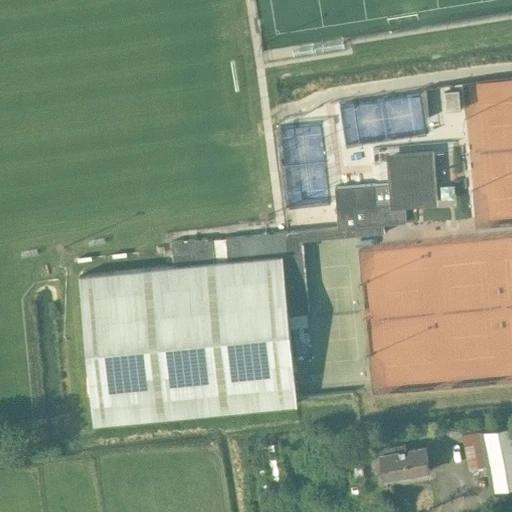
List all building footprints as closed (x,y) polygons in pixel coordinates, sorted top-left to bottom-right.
[(460,109),(459,91),(444,92),(445,110),(460,109)] [(174,265),(80,274),(94,423),(297,403),(290,327),(289,315),(292,314),(296,314),(307,313),(309,313),(302,240),(358,235),(385,233),(384,225),(406,224),(405,210),(404,195),(433,192),(429,152),(415,153),(410,154),(390,156),(392,182),(373,184),(334,187),(336,208),(338,226),(289,231),(277,232),(213,239),(196,240),(198,263),(174,265)] [(172,243),(173,253),(174,265),(198,263),(196,240),(172,243)] [(511,485),(511,424),(462,434),(469,470),(486,467),(490,490),(511,485)] [(290,511),(280,443),(253,446),(262,511),(290,511)] [(392,451),(391,445),(380,447),(385,479),(429,471),(425,445),(392,451)] [(350,481),(351,493),(365,492),(363,479),(350,481)]
